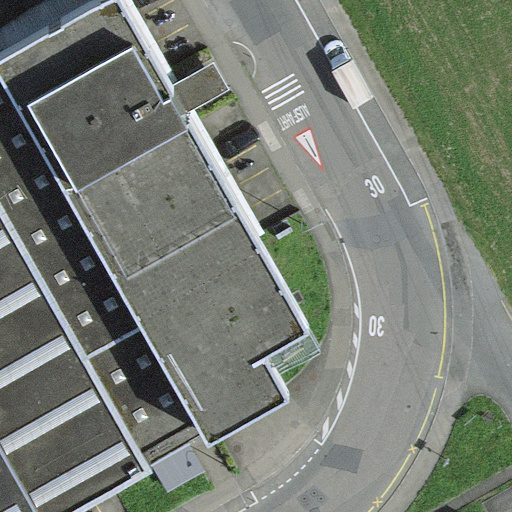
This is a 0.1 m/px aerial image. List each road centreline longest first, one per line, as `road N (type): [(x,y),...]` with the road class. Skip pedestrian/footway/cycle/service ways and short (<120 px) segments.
road 1 (residential): [(255,0),(388,231),(400,328),(395,371),(363,444),(331,491),(295,511)]
road 2 (track): [(511,340),(496,314),(388,231)]
